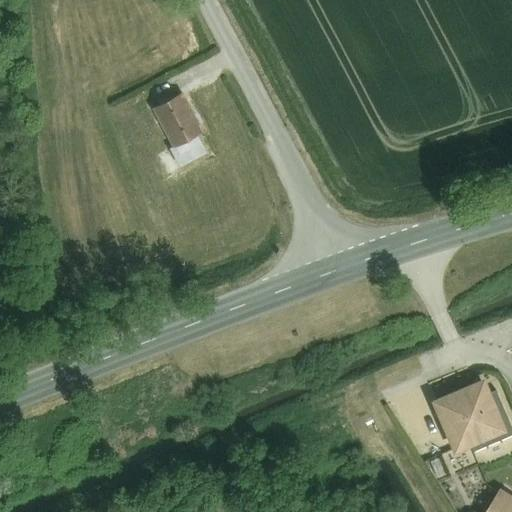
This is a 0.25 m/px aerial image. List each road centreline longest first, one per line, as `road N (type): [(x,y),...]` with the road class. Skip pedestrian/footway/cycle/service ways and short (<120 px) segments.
road 1 (tertiary): [(0,398),(338,269)]
road 2 (unclassified): [(338,269),(206,0)]
road 3 (tertiary): [(338,269),(511,212)]
